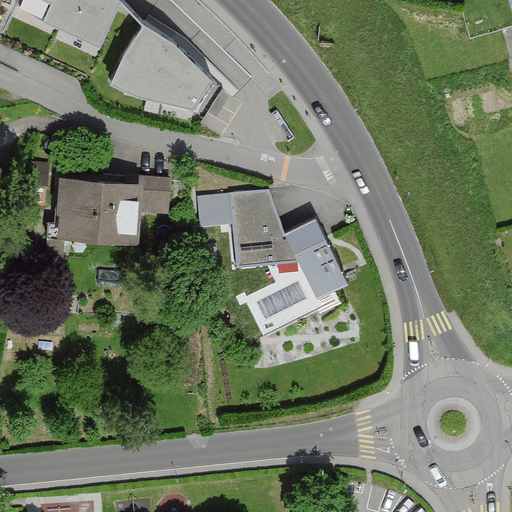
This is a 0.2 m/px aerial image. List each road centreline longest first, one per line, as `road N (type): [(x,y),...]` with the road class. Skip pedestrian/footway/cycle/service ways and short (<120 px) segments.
road 1 (residential): [(0,471),(407,430)]
road 2 (residential): [(364,170),(293,171),(110,127),(0,76)]
road 3 (primary): [(441,379),(408,267),(364,170)]
road 4 (primary): [(364,170),(295,57),(236,0)]
